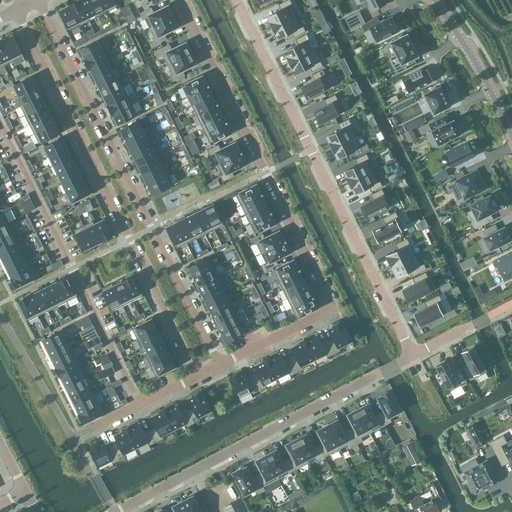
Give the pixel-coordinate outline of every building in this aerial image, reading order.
[(82,0),(80,1),(79,1),(87,18),(89,21),(98,17),(96,13),(89,0),(82,0)] [(98,17),(107,12),(101,0),(89,0),(96,13),(98,17)] [(113,0),(101,0),(107,12),(117,8),(113,0)] [(281,10),(267,17),(270,22),(269,22),(272,28),(291,19),(291,18),(286,8),(292,5),(290,0),(287,0),(278,5),(281,10)] [(367,0),(369,3),(369,4),(373,11),(386,4),(384,0),(367,0)] [(79,26),(89,21),(87,18),(79,1),(70,6),(78,22),(78,23),(79,26)] [(61,11),(69,27),(78,23),(78,22),(70,6),(61,11)] [(168,6),(154,13),(151,8),(140,13),(143,19),(149,16),(154,25),(154,26),(173,16),(168,6)] [(359,11),(345,19),(351,30),(365,23),(359,11)] [(167,39),(164,34),(178,27),(173,17),(173,16),(154,26),(154,25),(149,28),(154,38),(153,39),(156,45),(167,39)] [(291,19),(272,28),(275,34),(275,33),(278,39),(292,32),(295,37),(306,32),(303,26),(301,27),(295,16),(291,18),(291,19)] [(377,17),(361,25),(364,32),(371,29),(377,42),(385,38),(392,35),(399,31),(392,17),(384,21),(381,22),(381,23),(380,23),(377,17)] [(298,45),(285,52),(287,57),(290,63),(313,51),(308,41),(310,40),(307,34),(296,40),(298,45)] [(392,42),(391,43),(391,44),(391,43),(397,55),(401,64),(395,67),(398,73),(416,64),(413,59),(417,57),(418,56),(417,55),(414,48),(413,47),(411,44),(411,43),(407,36),(407,35),(407,34),(406,35),(392,42)] [(13,36),(4,40),(3,40),(13,61),(23,56),(13,36)] [(0,41),(0,57),(4,66),(13,61),(3,40),(0,41)] [(86,60),(106,50),(101,40),(81,50),(86,59),(86,60)] [(163,55),(168,65),(191,53),(190,50),(191,49),(188,42),(170,51),(168,45),(155,52),(158,58),(163,55)] [(110,59),(106,50),(86,60),(90,69),(107,61),(110,59)] [(313,51),(290,63),(292,69),(293,68),(295,74),(309,67),(312,72),(323,67),(320,61),(321,61),(315,50),(313,51)] [(191,53),(168,65),(173,74),(171,75),(174,81),(185,76),(182,70),(196,63),(191,54),(192,54),(191,53)] [(92,73),(95,78),(111,70),(107,61),(90,69),(91,69),(93,73),(92,73)] [(411,77),(403,81),(409,93),(417,89),(417,90),(428,85),(427,84),(433,81),(430,74),(428,70),(427,69),(426,69),(421,72),(420,69),(410,75),(411,77)] [(116,79),(111,70),(95,78),(97,83),(98,83),(100,87),(116,79)] [(314,81),(302,87),(306,94),(308,99),(310,98),(313,96),(314,98),(322,94),(321,92),(330,88),(324,76),(326,75),(323,70),(312,75),(314,81)] [(182,87),(187,97),(209,86),(209,85),(207,86),(203,76),(182,87)] [(14,85),(19,95),(36,87),(31,77),(14,85)] [(116,79),(100,87),(102,91),(101,91),(104,96),(124,86),(119,77),(116,79)] [(128,96),(124,86),(104,96),(106,101),(107,101),(108,105),(128,96)] [(187,97),(192,106),(212,96),(208,87),(210,86),(209,86),(187,97)] [(441,86),(425,94),(434,114),(451,106),(441,86)] [(15,97),(20,106),(41,96),(40,95),(36,87),(19,95),(15,97)] [(157,102),(162,99),(159,92),(158,92),(155,94),(153,95),(157,102)] [(327,106),(314,112),(320,124),(343,113),(337,101),(338,100),(335,95),(324,100),(327,106)] [(396,95),(385,100),(388,106),(399,100),(396,95)] [(392,106),(395,112),(417,102),(414,95),(392,106)] [(41,96),(20,106),(25,115),(45,105),(41,97),(42,97),(41,96)] [(128,96),(108,105),(113,115),(133,105),(128,96)] [(216,104),(212,96),(192,106),(196,115),(218,104),(218,103),(216,104)] [(201,124),(221,114),(217,105),(219,105),(218,104),(196,115),(201,124)] [(25,115),(29,125),(50,114),(45,105),(25,115)] [(137,112),(133,105),(113,115),(118,124),(133,117),(134,118),(143,113),(141,110),(137,112)] [(29,125),(34,134),(55,123),(50,114),(29,125)] [(205,133),(227,122),(225,122),(221,114),(201,124),(205,133)] [(402,126),(405,133),(427,122),(424,115),(402,126)] [(447,115),(429,124),(432,130),(431,131),(431,132),(432,132),(438,144),(438,145),(438,146),(439,145),(460,135),(461,134),(458,129),(458,128),(457,126),(457,125),(456,125),(454,121),(454,120),(453,120),(450,122),(447,115)] [(145,116),(140,118),(143,124),(148,121),(145,116)] [(341,130),(327,137),(329,142),(332,148),(355,136),(350,126),(352,125),(349,119),(338,125),(341,130)] [(124,140),(143,131),(138,121),(121,130),(125,139),(124,140)] [(227,122),(205,133),(210,143),(231,133),(226,124),(228,123),(227,122)] [(55,123),(34,134),(39,144),(59,134),(55,124),(55,123)] [(411,130),(405,133),(410,142),(414,139),(413,136),(414,136),(411,130)] [(130,149),(147,140),(143,131),(124,140),(124,141),(126,140),(130,149)] [(355,136),(332,148),(335,154),(335,153),(337,159),(351,152),(354,157),(370,149),(367,144),(360,147),(355,136)] [(45,147),(49,156),(66,148),(62,138),(45,147)] [(147,140),(130,149),(135,158),(152,149),(147,140)] [(468,142),(446,153),(446,154),(453,167),(452,167),(453,167),(475,156),(474,156),(468,143),(468,142)] [(217,165),(242,153),(242,152),(240,153),(235,143),(221,150),(219,144),(207,150),(210,156),(217,153),(221,162),(217,165)] [(66,148),(49,156),(54,165),(71,157),(68,151),(66,148)] [(156,158),(152,149),(135,158),(139,167),(156,158)] [(243,153),(242,153),(217,165),(222,175),(220,176),(223,182),(234,176),(232,171),(246,164),(241,154),(243,153)] [(358,165),(344,172),(347,177),(346,177),(349,183),(372,171),(367,161),(369,160),(366,154),(355,160),(358,165)] [(54,165),(58,174),(76,166),(71,158),(71,157),(54,165)] [(156,158),(139,167),(144,176),(161,168),(156,158)] [(78,172),(76,166),(58,174),(63,184),(79,175),(80,175),(78,172)] [(161,168),(144,176),(148,184),(146,185),(147,186),(165,177),(161,168)] [(446,170),(439,174),(442,180),(449,176),(446,170)] [(477,170),(446,186),(449,191),(458,187),(464,200),(486,189),(483,182),(483,181),(481,178),(481,177),(477,170)] [(372,171),(349,183),(352,189),(352,188),(355,193),(369,187),(371,192),(383,186),(380,181),(378,182),(372,171)] [(63,184),(67,193),(85,184),(82,179),(80,175),(79,175),(63,184)] [(165,177),(147,186),(147,187),(149,186),(153,195),(170,186),(165,177)] [(85,184),(67,193),(72,202),(89,194),(85,184)] [(236,195),(241,205),(263,194),(263,193),(261,194),(256,185),(236,195)] [(374,200),(361,206),(367,218),(389,207),(383,196),(385,195),(382,189),(371,195),(374,200)] [(263,195),(263,194),(241,205),(245,214),(266,204),(262,196),(263,195)] [(477,202),(471,205),(473,210),(477,219),(472,222),(475,229),(489,222),(486,216),(490,213),(498,210),(496,207),(497,207),(492,198),(491,195),(484,199),(483,196),(476,200),(477,202)] [(25,200),(20,203),(23,208),(33,203),(30,198),(25,200)] [(270,213),(266,204),(245,214),(250,223),(272,213),(272,212),(270,213)] [(205,209),(204,209),(214,230),(224,225),(214,205),(205,209)] [(205,235),(214,230),(204,209),(203,210),(195,214),(205,235)] [(385,224),(373,230),(379,242),(386,238),(387,240),(395,237),(394,235),(404,229),(396,212),(383,219),(385,224)] [(4,213),(0,215),(0,226),(9,222),(4,213)] [(272,213),(250,223),(255,234),(275,223),(271,214),(272,213)] [(205,235),(195,214),(186,219),(196,239),(205,235)] [(187,244),(196,239),(186,219),(177,223),(177,222),(176,223),(187,244)] [(104,220),(95,225),(94,225),(102,241),(103,241),(112,236),(104,220)] [(93,221),(84,226),(93,245),(102,241),(94,225),(95,225),(93,221)] [(9,222),(0,226),(0,238),(13,232),(9,222)] [(177,248),(187,244),(176,223),(176,224),(167,228),(177,248)] [(495,225),(482,231),(485,237),(483,238),(490,250),(511,240),(511,239),(507,232),(508,232),(507,231),(506,232),(504,227),(498,231),(495,225)] [(93,245),(84,226),(74,230),(84,250),(90,247),(93,245)] [(261,254),(286,241),(286,240),(284,241),(279,231),(265,238),(263,233),(251,239),(254,245),(256,244),(261,254)] [(0,249),(18,241),(13,232),(0,238),(0,249)] [(398,250),(386,256),(391,267),(392,267),(392,266),(413,256),(413,255),(408,245),(410,244),(407,238),(396,244),(398,250)] [(19,252),(23,250),(18,241),(0,249),(0,253),(3,260),(19,252)] [(287,242),(286,241),(261,254),(266,264),(264,265),(267,270),(278,265),(276,259),(290,252),(285,243),(287,242)] [(511,251),(494,261),(494,262),(495,261),(501,274),(502,275),(506,272),(509,279),(511,278),(511,251)] [(3,260),(8,269),(8,268),(23,261),(23,260),(19,252),(3,260)] [(413,256),(392,266),(392,267),(397,277),(409,271),(412,277),(427,269),(424,263),(422,264),(417,253),(413,255),(413,256)] [(192,278),(214,267),(209,258),(189,268),(193,277),(192,278)] [(32,268),(31,268),(27,259),(23,260),(23,261),(8,268),(8,269),(12,278),(32,268)] [(54,270),(64,265),(61,260),(51,265),(54,270)] [(273,271),(278,281),(300,270),(300,269),(298,270),(294,260),(273,271)] [(32,268),(12,278),(17,288),(40,276),(35,266),(31,268),(32,268)] [(214,267),(192,278),(192,279),(194,278),(198,287),(219,276),(214,267)] [(300,270),(278,281),(283,290),(303,280),(299,271),(301,270),(300,270)] [(415,284),(403,290),(409,302),(434,289),(426,272),(412,279),(415,284)] [(223,285),(219,276),(198,287),(203,295),(201,296),(223,285)] [(58,282),(67,302),(77,297),(68,277),(58,282)] [(123,282),(133,301),(143,296),(133,277),(123,282)] [(283,290),(287,299),(308,289),(303,280),(283,290)] [(58,307),(67,302),(58,282),(48,287),(48,288),(58,307)] [(133,301),(123,282),(113,287),(123,306),(133,301)] [(228,295),(223,285),(201,296),(202,297),(203,296),(207,305),(228,295)] [(458,286),(453,289),(456,295),(461,293),(458,286)] [(58,307),(48,288),(48,287),(38,292),(48,311),(58,307)] [(113,287),(110,288),(103,292),(113,311),(123,306),(113,287)] [(287,299),(292,308),(314,297),(314,296),(312,297),(308,289),(287,299)] [(494,289),(484,294),(486,300),(497,294),(494,289)] [(38,316),(48,311),(38,292),(29,297),(38,316)] [(210,315),(232,304),(232,303),(228,306),(224,297),(228,295),(207,305),(212,313),(210,314),(210,315)] [(427,308),(415,314),(421,326),(428,322),(429,324),(436,320),(435,318),(446,313),(440,302),(442,301),(439,295),(424,303),(427,308)] [(38,316),(29,297),(28,297),(19,301),(28,321),(38,316)] [(314,297),(292,308),(297,318),(317,308),(313,299),(314,298),(314,297)] [(216,323),(237,313),(232,304),(210,315),(211,315),(212,315),(216,323)] [(237,313),(216,323),(221,332),(219,332),(219,333),(241,322),(237,313)] [(141,337),(156,329),(157,329),(152,319),(132,329),(137,340),(141,338),(141,337)] [(241,322),(219,333),(220,334),(221,333),(226,342),(246,332),(241,322)] [(329,329),(334,339),(328,342),(334,354),(340,350),(339,348),(352,342),(342,322),(332,327),(332,328),(329,329)] [(141,337),(141,338),(145,346),(161,339),(156,329),(141,337)] [(62,331),(43,340),(48,350),(67,340),(62,331)] [(307,339),(304,341),(305,341),(314,361),(326,355),(328,357),(334,354),(328,342),(327,339),(321,342),(317,335),(310,339),(309,338),(307,339)] [(161,339),(145,346),(150,356),(166,348),(161,339)] [(52,359),(53,359),(68,351),(72,350),(67,340),(48,350),(52,359)] [(314,361),(305,341),(304,341),(299,343),(300,344),(292,348),(296,355),(290,358),(297,372),(303,369),(302,367),(314,361)] [(474,347),(462,353),(469,365),(463,368),(470,381),(487,372),(474,347)] [(150,356),(154,364),(154,365),(170,357),(166,348),(150,356)] [(73,360),(72,360),(68,351),(53,359),(52,359),(56,368),(73,360)] [(267,359),(267,360),(277,379),(289,373),(290,375),(297,372),(290,358),(284,361),(280,354),(272,357),(270,358),(267,359)] [(154,365),(154,364),(150,366),(156,377),(175,367),(170,357),(154,365)] [(76,358),(72,360),(73,360),(56,368),(61,377),(81,368),(76,358)] [(258,373),(252,376),(259,390),(266,387),(265,385),(277,379),(267,360),(267,359),(262,362),(255,366),(258,373)] [(448,360),(436,366),(450,392),(461,386),(462,387),(467,384),(460,370),(454,372),(448,360)] [(111,367),(109,368),(107,369),(105,370),(102,371),(105,378),(114,373),(111,367)] [(85,377),(81,368),(61,377),(66,386),(82,379),(85,377)] [(259,390),(252,376),(247,379),(243,372),(240,374),(239,373),(229,378),(239,398),(252,391),(253,394),(259,390)] [(82,379),(66,386),(70,395),(86,388),(86,387),(82,379)] [(75,405),(75,404),(94,395),(89,385),(86,387),(86,388),(70,395),(75,405)] [(385,411),(379,414),(385,425),(391,422),(389,417),(400,411),(399,409),(401,408),(398,401),(395,402),(390,391),(382,395),(383,396),(378,398),(385,411)] [(192,397),(189,399),(194,409),(188,412),(193,423),(200,420),(199,418),(211,412),(202,392),(192,396),(192,397)] [(99,404),(94,395),(75,404),(75,405),(79,414),(99,404)] [(103,414),(99,404),(79,414),(84,423),(103,414)] [(187,426),(193,423),(188,412),(187,409),(181,412),(177,405),(169,409),(169,408),(164,410),(164,411),(174,430),(186,424),(187,426)] [(385,425),(379,414),(374,417),(368,405),(359,410),(358,409),(358,410),(370,433),(379,428),(381,432),(387,429),(385,425)] [(174,430),(164,411),(164,410),(159,413),(152,417),(157,427),(151,430),(156,442),(163,438),(162,436),(174,430)] [(354,427),(349,430),(357,445),(363,441),(361,438),(370,433),(358,410),(357,410),(348,415),(354,427)] [(352,447),(357,445),(349,430),(344,433),(337,421),(328,426),(328,425),(328,426),(340,449),(349,444),(351,448),(352,447)] [(156,442),(151,430),(145,433),(140,423),(132,427),(132,426),(127,429),(137,449),(149,443),(150,445),(156,442)] [(474,423),(465,428),(476,449),(485,444),(474,423)] [(324,443),(319,446),(325,457),(340,449),(328,426),(327,426),(318,431),(324,443)] [(124,455),(137,449),(127,429),(122,431),(122,432),(114,436),(118,443),(112,446),(119,460),(126,457),(124,455)] [(319,460),(325,457),(319,446),(313,449),(306,435),(297,440),(296,440),(306,459),(307,459),(315,454),(319,460)] [(503,436),(490,442),(502,465),(510,461),(511,464),(511,440),(507,444),(503,436)] [(293,457),(288,460),(293,471),(309,463),(307,459),(306,459),(296,440),(287,445),(293,457)] [(113,463),(119,460),(112,446),(106,449),(103,442),(99,443),(99,442),(89,447),(99,467),(111,461),(113,463)] [(409,460),(412,458),(415,464),(421,461),(411,443),(402,447),(409,460)] [(399,446),(392,450),(395,455),(402,452),(399,446)] [(278,479),(293,471),(288,460),(282,463),(276,451),(267,456),(267,455),(266,456),(278,479)] [(263,473),(257,476),(263,487),(278,479),(266,456),(265,456),(256,461),(263,473)] [(465,472),(464,472),(464,473),(470,483),(468,484),(472,492),(474,491),(475,493),(475,494),(476,493),(485,489),(486,489),(485,488),(488,487),(489,487),(489,486),(498,482),(498,481),(487,461),(487,460),(486,460),(486,461),(478,465),(465,472)] [(246,468),(241,470),(241,469),(233,473),(244,495),(256,489),(259,494),(265,490),(263,487),(257,476),(252,479),(246,468)] [(411,502),(414,509),(415,511),(437,511),(440,511),(436,503),(441,500),(433,484),(428,487),(430,492),(411,502)] [(357,492),(352,495),(356,502),(361,499),(357,492)] [(290,501),(296,498),(293,493),(287,496),(290,501)] [(184,501),(183,502),(188,511),(208,511),(205,506),(199,509),(193,497),(184,501)] [(245,511),(239,499),(225,507),(227,511),(245,511)] [(188,511),(183,502),(174,507),(176,511),(188,511)]
